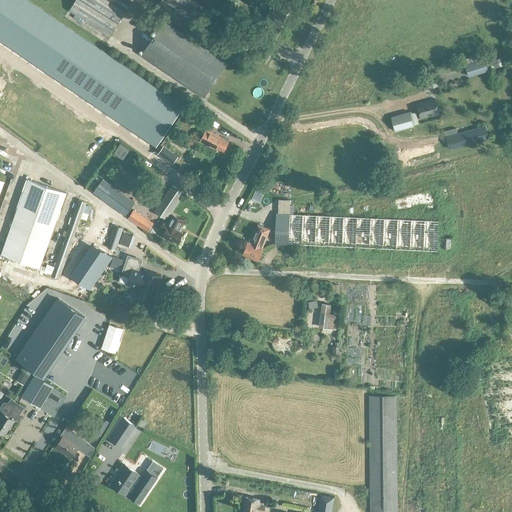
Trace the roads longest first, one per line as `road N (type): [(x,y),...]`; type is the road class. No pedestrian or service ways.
road 1 (residential): [(205,511),(203,273),(217,220),(330,0)]
road 2 (unknown): [(18,486),(74,387),(95,329),(84,304),(53,293),(18,337)]
